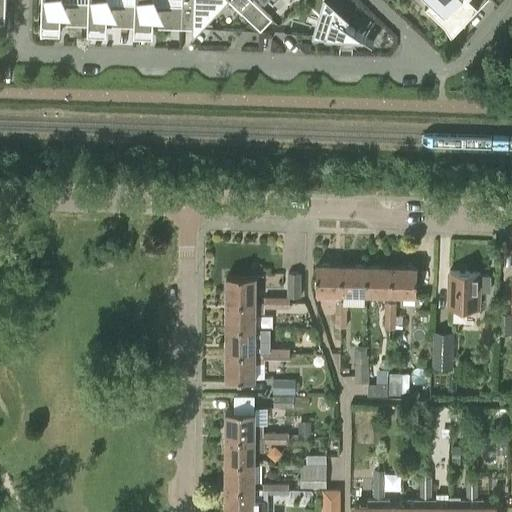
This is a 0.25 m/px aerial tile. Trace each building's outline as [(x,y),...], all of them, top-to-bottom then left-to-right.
[(61,24),(88,25),(89,2),(61,1),(61,0),(42,0),(41,31),(61,32),(61,24)] [(88,0),(89,2),(88,25),(135,26),(135,3),(108,2),(107,0),(88,0)] [(135,0),(135,3),(135,26),(183,28),(183,6),(181,6),(154,5),(154,0),(135,0)] [(226,0),(228,0),(243,14),(255,2),(252,0),(181,0),(181,6),(183,6),(183,28),(194,28),(194,35),(226,0)] [(352,41),(354,32),(355,31),(345,25),(349,17),(350,18),(351,17),(332,0),(304,0),(320,14),(313,34),(327,35),(325,40),(323,40),(323,41),(354,42),(354,41),(352,41)] [(444,27),(451,38),(478,9),(468,0),(427,0),(431,4),(426,9),(444,27)] [(272,18),(255,2),(243,14),(261,30),(272,18)] [(317,263),(317,273),(316,290),(332,291),(332,300),(336,300),(342,300),(342,291),(341,291),(342,264),(317,263)] [(342,264),(341,291),(342,291),(366,292),(367,265),(342,264)] [(367,265),(366,292),(390,293),(392,266),(367,265)] [(417,294),(418,266),(392,266),(390,293),(417,294)] [(448,306),(454,307),(482,308),(484,272),(449,271),(448,306)] [(302,272),(290,272),(290,296),(302,296),(302,272)] [(226,299),(226,302),(257,302),(257,301),(257,276),(227,276),(227,299),(226,299)] [(264,296),(263,301),(263,308),(265,308),(277,308),(277,296),(264,296)] [(277,296),(277,308),(290,308),(290,303),(290,296),(277,296)] [(336,300),(336,313),(347,314),(347,300),(342,300),(336,300)] [(257,302),(226,302),(226,305),(226,328),(257,328),(257,327),(257,313),(265,313),(265,308),(263,308),(263,301),(257,301),(257,302)] [(386,301),(385,315),(395,315),(396,302),(386,301)] [(347,314),(336,313),(335,326),(340,326),(346,327),(347,314)] [(511,314),(498,314),(498,333),(511,334),(511,314)] [(395,328),(395,315),(385,315),(385,327),(395,328)] [(226,328),(226,353),(257,353),(257,352),(257,328),(226,328)] [(453,367),(454,329),(432,329),(432,367),(453,367)] [(264,347),(264,352),(264,359),(265,359),(276,358),(276,347),(264,347)] [(276,347),(276,358),(289,359),(289,354),(289,347),(276,347)] [(226,353),(226,379),(257,379),(257,364),(265,364),(265,359),(264,359),(264,352),(257,352),(257,353),(226,353)] [(369,381),(368,355),(354,355),(355,381),(369,381)] [(295,393),(296,379),(270,379),(270,393),(295,393)] [(313,406),(313,395),(274,395),(274,406),(313,406)] [(451,424),(461,425),(462,411),(452,410),(451,424)] [(226,411),(226,437),(256,437),(256,436),(262,436),(262,431),(264,431),(264,423),(256,423),(257,411),(226,411)] [(311,421),(298,421),(298,433),(290,433),(290,438),(311,438),(311,421)] [(264,432),(264,431),(262,431),(262,436),(263,436),(263,442),(275,442),(275,431),(264,432)] [(275,431),(275,442),(290,442),(290,438),(290,433),(290,431),(275,431)] [(256,437),(226,437),(226,463),(256,463),(256,437)] [(498,439),(498,454),(507,454),(507,439),(498,439)] [(460,446),(452,446),(451,463),(459,464),(460,446)] [(256,463),(226,463),(226,488),(256,488),(256,463)] [(301,463),(301,489),(326,489),(326,463),(301,463)] [(373,470),(373,483),(383,483),(383,470),(373,470)] [(420,470),(420,483),(430,483),(430,470),(420,470)] [(466,470),(465,483),(477,483),(477,470),(466,470)] [(383,483),(373,483),(373,496),(378,496),(383,496),(383,483)] [(420,483),(420,497),(425,497),(430,498),(430,483),(420,483)] [(477,483),(465,483),(465,498),(471,498),(476,498),(477,483)] [(263,484),(263,489),(263,495),(275,495),(275,484),(263,484)] [(275,484),(275,495),(289,495),(289,484),(275,484)] [(226,488),(225,511),(266,511),(266,502),(263,502),(263,495),(263,489),(256,489),(256,488),(226,488)] [(324,511),(339,511),(339,489),(326,489),(325,489),(324,511)] [(378,511),(378,496),(373,496),(367,496),(366,503),(353,503),(352,511),(378,511)] [(383,496),(378,496),(378,511),(401,511),(401,503),(390,503),(390,496),(383,496)] [(414,503),(401,503),(401,511),(424,511),(425,497),(420,497),(414,497),(414,503)] [(430,498),(425,497),(424,511),(448,511),(448,503),(436,503),(436,498),(430,498)] [(460,503),(448,503),(448,511),(470,511),(471,498),(465,498),(460,498),(460,503)] [(476,498),(471,498),(470,511),(495,511),(496,503),(483,503),(483,498),(476,498)]
